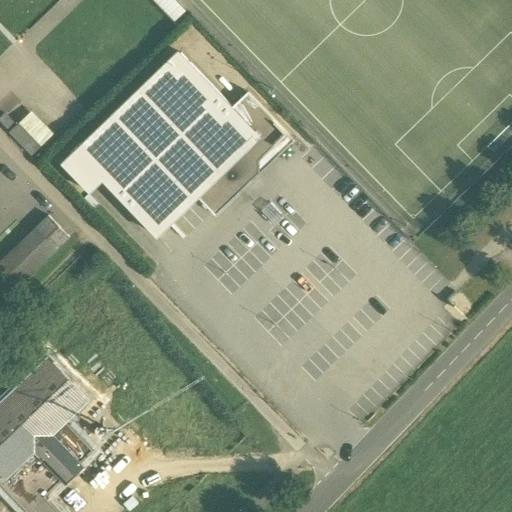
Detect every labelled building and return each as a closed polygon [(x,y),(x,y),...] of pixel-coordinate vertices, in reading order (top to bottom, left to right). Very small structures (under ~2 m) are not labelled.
[(157,0),(179,22),(192,10),(181,0),(157,0)] [(236,114),(172,47),(57,156),(98,198),(106,190),(158,244),(198,206),(215,224),(295,148),(250,101),(236,114)] [(50,139),(28,116),(19,124),(42,147),(50,139)] [(27,137),(16,126),(9,133),(20,144),(27,137)] [(70,238),(50,217),(37,229),(58,251),(70,238)] [(37,229),(1,263),(0,261),(0,298),(11,310),(30,293),(22,285),(58,251),(37,229)] [(70,380),(50,360),(0,406),(0,484),(26,511),(59,511),(46,497),(63,481),(65,484),(73,476),(81,469),(79,467),(95,452),(65,420),(76,410),(88,400),(70,380)]
